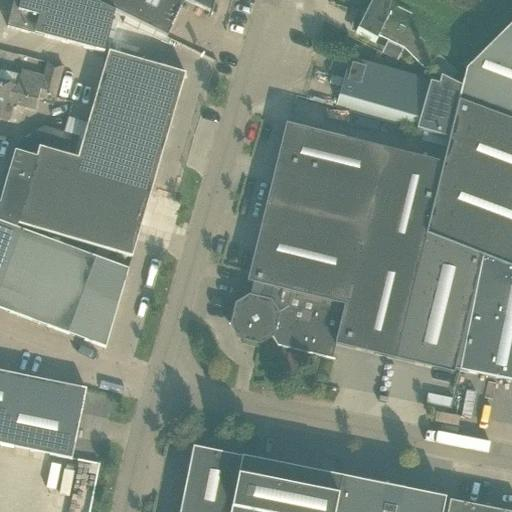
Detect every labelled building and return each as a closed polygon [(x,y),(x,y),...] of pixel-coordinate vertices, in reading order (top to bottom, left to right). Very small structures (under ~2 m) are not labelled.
[(103,54),(121,17),(87,0),(13,0),(6,28),(103,54)] [(125,17),(166,38),(185,1),(211,14),(210,16),(211,16),(215,0),(87,0),(121,17),(122,16),(125,17)] [(356,10),(355,11),(351,26),(358,28),(355,34),(375,44),(378,35),(404,47),(426,69),(439,54),(418,33),(387,17),(391,1),(388,0),(371,0),(365,13),(356,10)] [(125,17),(122,24),(137,31),(137,30),(167,45),(170,39),(166,38),(125,17)] [(461,88),(457,102),(511,122),(511,24),(465,70),(461,88)] [(81,144),(158,166),(185,75),(108,52),(81,142),(81,144)] [(457,102),(461,88),(440,78),(438,86),(348,60),(335,106),(416,129),(448,139),(457,102)] [(54,98),(57,87),(62,67),(47,63),(43,78),(20,72),(16,88),(0,83),(0,120),(8,123),(12,104),(36,110),(39,98),(46,100),(45,104),(52,106),(53,100),(54,98)] [(511,269),(511,122),(457,102),(448,139),(449,140),(443,164),(425,236),(482,257),(511,269)] [(236,306),(232,323),(235,324),(243,336),(242,340),(259,344),(271,337),(277,346),(334,360),(334,359),(332,358),(335,346),(394,360),(425,236),(443,164),(285,125),(246,283),(252,284),(249,298),(236,306)] [(0,220),(131,258),(158,166),(62,138),(40,132),(20,143),(0,212),(0,220)] [(0,310),(104,349),(128,270),(0,222),(0,310)] [(425,236),(394,360),(454,375),(455,371),(458,372),(482,257),(425,236)] [(511,269),(482,257),(458,372),(511,382),(511,269)] [(0,372),(0,445),(12,448),(51,456),(71,460),(85,390),(26,378),(0,372)] [(441,511),(444,501),(340,480),(192,449),(179,511),(441,511)] [(501,511),(449,502),(446,511),(501,511)]
